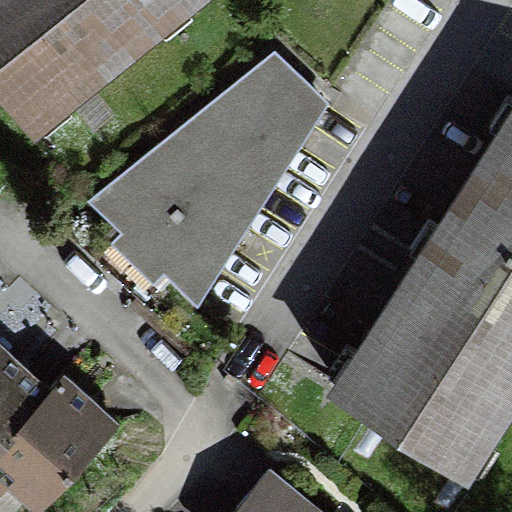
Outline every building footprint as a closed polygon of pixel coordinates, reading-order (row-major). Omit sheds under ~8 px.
[(0,0),(0,97),(33,138),(203,0),(0,0)] [(274,52),(87,201),(121,233),(111,244),(154,285),(164,275),(198,307),(328,104),(274,52)] [(511,99),(326,389),(469,481),(511,413),(511,99)] [(0,173),(0,190),(9,182),(0,173)] [(0,474),(36,507),(112,421),(90,401),(61,375),(45,393),(20,370),(0,352),(0,474)] [(304,511),(258,473),(225,511),(304,511)]
